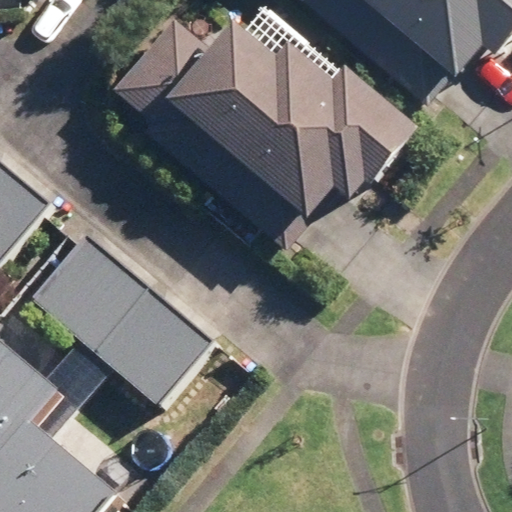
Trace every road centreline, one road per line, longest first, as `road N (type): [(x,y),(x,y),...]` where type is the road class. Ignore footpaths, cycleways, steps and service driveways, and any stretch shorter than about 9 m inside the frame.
road 1 (residential): [(23,105),(274,332),(440,380)]
road 2 (residential): [(511,240),(452,329),(440,380)]
road 3 (residential): [(23,105),(112,0)]
road 4 (residential): [(440,380),(436,451),(447,511)]
